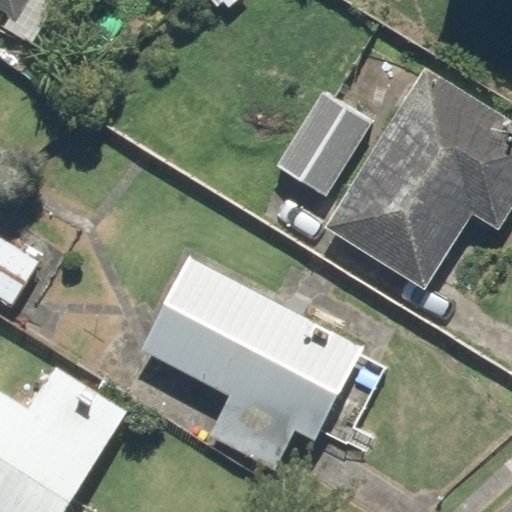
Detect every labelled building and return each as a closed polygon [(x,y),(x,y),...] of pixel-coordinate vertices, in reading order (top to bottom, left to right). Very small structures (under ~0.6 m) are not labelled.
[(0,0),(0,6),(22,19),(32,0),(0,0)] [(511,40),(493,29),(470,66),(511,92),(511,40)] [(511,133),(418,79),(329,229),(457,305),(511,213),(511,133)] [(326,100),(275,170),(316,200),(367,129),(326,100)] [(0,244),(0,296),(16,307),(40,273),(0,244)] [(191,256),(139,353),(314,445),(366,348),(191,256)] [(58,370),(34,407),(0,389),(0,511),(66,511),(128,415),(58,370)]
